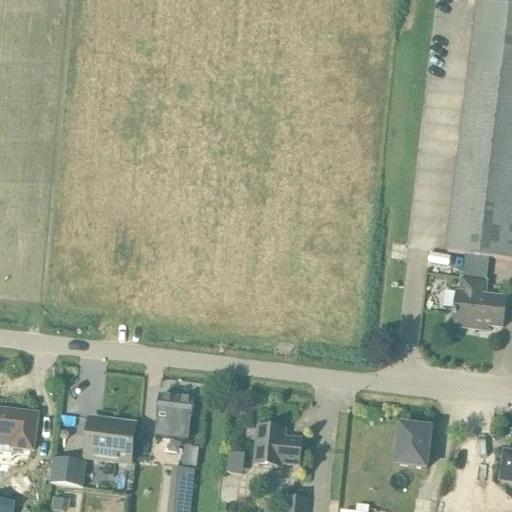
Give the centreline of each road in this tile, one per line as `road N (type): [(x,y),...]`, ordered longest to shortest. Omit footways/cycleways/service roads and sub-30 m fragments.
road 1 (unclassified): [(0,341),(511,405)]
road 2 (unknown): [(407,392),(453,12)]
